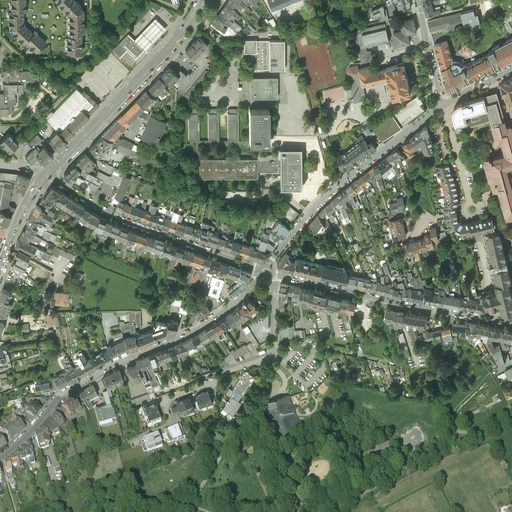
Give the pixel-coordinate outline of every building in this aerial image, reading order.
[(60,0),(58,3),(59,4),(62,7),(63,7),(65,9),(64,9),(67,13),(68,12),(70,14),(75,12),(81,6),(75,0),(75,1),(74,0),(60,0)] [(267,0),(271,9),(293,0),(267,0)] [(409,0),(407,0),(400,3),(397,4),(398,8),(400,7),(400,11),(410,9),(409,5),(409,4),(410,4),(410,3),(409,0)] [(511,0),(499,0),(505,16),(505,17),(507,16),(507,17),(508,17),(510,17),(510,16),(510,15),(511,13),(511,0)] [(435,1),(423,3),(424,10),(433,8),(434,7),(434,6),(433,7),(432,4),(433,4),(436,4),(435,1)] [(25,5),(25,2),(12,2),(12,4),(11,4),(11,8),(12,8),(12,13),(9,13),(9,17),(9,19),(23,19),(23,12),(25,12),(25,8),(26,8),(26,5),(25,5)] [(231,7),(226,3),(223,7),(235,16),(236,14),(232,11),(234,9),(231,7)] [(485,4),(477,5),(479,15),(487,13),(485,4)] [(84,9),(81,6),(75,12),(70,14),(69,15),(77,15),(77,18),(84,18),(84,9)] [(381,17),(385,16),(385,13),(387,13),(386,9),(384,9),(383,6),(370,11),(371,16),(373,15),(374,18),(381,17)] [(235,16),(223,7),(220,10),(228,17),(229,15),(233,18),(235,16)] [(433,8),(424,10),(426,16),(434,14),(434,12),(433,8)] [(473,9),(428,21),(430,31),(444,27),(444,28),(447,27),(448,30),(470,24),(471,28),(481,26),(478,13),(475,14),(473,9)] [(228,17),(220,10),(216,16),(224,22),(228,17)] [(77,18),(77,15),(69,15),(69,20),(70,20),(70,22),(69,22),(69,27),(70,27),(70,28),(79,27),(79,28),(84,28),(84,21),(83,21),(83,19),(84,19),(84,18),(77,18)] [(216,16),(211,22),(222,30),(223,31),(226,28),(221,25),(224,22),(216,16)] [(155,17),(133,40),(144,50),(143,50),(144,51),(147,48),(166,28),(160,22),(155,17)] [(402,30),(393,32),(396,46),(410,42),(409,40),(411,40),(414,34),(414,32),(416,32),(413,18),(400,21),(402,30)] [(23,19),(9,19),(9,21),(9,25),(11,25),(14,32),(13,34),(16,37),(16,36),(17,38),(27,28),(25,25),(23,22),(23,19)] [(231,19),(227,24),(229,26),(233,29),(235,28),(233,27),(236,23),(231,19)] [(209,24),(220,33),(222,30),(211,22),(209,24)] [(244,28),(246,30),(248,28),(253,32),(255,29),(248,23),(244,28)] [(385,23),(354,31),(360,53),(367,51),(365,46),(389,40),(385,23)] [(223,31),(222,30),(220,33),(225,37),(241,35),(233,29),(229,26),(228,28),(227,27),(226,28),(223,31)] [(79,28),(79,27),(70,28),(69,28),(69,33),(70,33),(70,35),(67,35),(67,38),(67,43),(81,43),(81,42),(81,33),(84,33),(84,28),(79,28)] [(27,28),(17,38),(19,39),(18,39),(22,42),(23,43),(25,42),(30,46),(40,37),(37,34),(35,31),(33,33),(27,28)] [(133,40),(127,34),(112,50),(120,57),(127,50),(136,58),(143,50),(144,50),(133,40)] [(208,43),(199,35),(185,49),(193,57),(208,43)] [(40,37),(30,46),(30,47),(33,50),(33,49),(36,52),(39,49),(43,46),(43,45),(46,42),(41,37),(40,38),(40,37)] [(511,37),(506,40),(507,42),(500,45),(499,44),(492,47),(493,49),(487,51),(488,53),(480,58),(480,57),(471,62),(472,63),(467,66),(466,63),(463,64),(462,63),(461,62),(460,61),(459,60),(457,60),(455,59),(454,59),(452,60),(447,41),(434,44),(441,69),(443,74),(444,78),(447,84),(446,84),(445,85),(449,91),(450,91),(451,90),(452,89),(453,89),(454,88),(456,88),(457,88),(457,89),(460,87),(468,83),(468,84),(472,82),(471,79),(475,77),(477,78),(477,75),(478,75),(481,76),(481,74),(482,75),(485,73),(485,72),(487,73),(487,71),(489,70),(491,71),(491,68),(493,68),(495,69),(495,67),(496,66),(497,68),(511,60),(511,37)] [(249,65),(249,69),(284,68),(284,40),(257,40),(257,39),(244,39),(244,52),(252,52),(252,65),(249,65)] [(81,43),(67,43),(67,44),(67,49),(68,52),(72,52),(77,52),(81,52),(81,45),(81,43)] [(465,45),(461,54),(469,58),(473,49),(465,45)] [(367,51),(360,53),(362,63),(372,60),(370,51),(367,51)] [(398,64),(385,67),(386,68),(370,72),(369,65),(359,67),(358,64),(350,66),(347,69),(355,101),(360,100),(354,76),(360,75),(362,84),(363,84),(388,78),(393,97),(400,95),(400,96),(404,95),(404,94),(411,93),(403,61),(398,63),(398,64)] [(176,73),(169,66),(161,75),(171,84),(174,80),(177,82),(177,83),(180,85),(190,75),(188,72),(186,75),(180,69),(176,73)] [(17,68),(13,69),(13,68),(7,68),(3,72),(3,76),(1,76),(1,81),(5,81),(4,83),(5,85),(5,88),(3,88),(3,93),(0,92),(0,109),(0,110),(0,115),(8,115),(8,113),(12,113),(11,105),(15,105),(15,97),(15,92),(23,92),(23,87),(26,87),(26,86),(34,86),(34,84),(39,84),(39,76),(35,76),(35,73),(27,73),(27,70),(22,70),(22,67),(17,67),(17,68)] [(205,70),(184,95),(189,99),(210,74),(205,70)] [(362,84),(360,75),(354,76),(360,100),(366,98),(363,84),(362,84)] [(237,89),(237,100),(257,100),(257,97),(277,97),(277,76),(250,77),(250,80),(242,80),(242,89),(237,89)] [(511,76),(500,83),(505,99),(508,98),(511,110),(511,109),(511,76)] [(165,84),(158,77),(154,82),(160,88),(162,86),(165,84)] [(197,93),(199,96),(210,84),(207,81),(197,93)] [(160,88),(154,82),(148,87),(155,94),(158,91),(159,92),(161,95),(159,97),(163,100),(164,99),(162,98),(166,94),(160,88)] [(76,88),(46,119),(57,131),(67,141),(74,133),(74,132),(89,116),(88,115),(99,104),(83,90),(81,92),(76,88)] [(147,88),(140,96),(141,98),(138,101),(136,99),(136,100),(144,107),(143,108),(144,109),(151,102),(150,101),(154,98),(149,93),(151,92),(147,88)] [(398,107),(373,125),(385,141),(394,134),(393,132),(406,123),(408,122),(408,123),(425,110),(422,102),(418,94),(398,108),(398,107)] [(452,112),(453,117),(455,125),(457,131),(462,129),(490,120),(491,125),(499,122),(498,121),(503,120),(502,115),(501,115),(496,100),(486,103),(484,96),(460,102),(456,105),(453,108),(452,112)] [(136,100),(120,115),(130,120),(137,114),(140,111),(143,108),(144,107),(136,100)] [(239,107),(240,142),(268,142),(268,136),(274,136),(274,131),(267,131),(267,107),(239,107)] [(225,139),(218,139),(218,108),(208,108),(208,112),(206,112),(206,141),(234,141),(234,127),(225,127),(225,139)] [(197,112),(186,113),(186,139),(198,139),(197,112)] [(130,120),(120,115),(117,119),(127,124),(130,120)] [(151,115),(141,137),(156,144),(159,137),(166,121),(151,115)] [(117,119),(107,129),(112,134),(113,132),(116,135),(127,124),(117,119)] [(511,129),(510,125),(506,126),(504,119),(503,120),(498,121),(499,122),(491,125),(497,143),(501,141),(504,152),(506,151),(507,154),(493,157),(491,148),(485,150),(487,157),(483,159),(490,180),(491,180),(494,190),(501,188),(501,191),(496,192),(499,204),(502,203),(504,210),(507,209),(510,219),(511,218),(511,184),(511,181),(511,180),(511,179),(511,174),(509,174),(507,167),(511,165),(511,129)] [(428,130),(427,126),(425,126),(422,128),(418,132),(417,132),(415,134),(410,138),(416,147),(417,147),(420,144),(422,144),(425,152),(434,149),(432,142),(431,139),(428,130)] [(112,134),(107,129),(101,135),(104,136),(112,140),(115,136),(116,135),(113,132),(112,134)] [(67,141),(57,131),(49,139),(58,149),(67,141)] [(8,132),(0,140),(0,143),(3,146),(4,146),(10,152),(18,143),(13,138),(14,138),(8,132)] [(342,142),(331,144),(334,156),(337,155),(344,153),(347,151),(348,152),(352,149),(356,146),(355,145),(358,143),(358,142),(360,140),(358,137),(354,132),(342,142)] [(37,134),(27,144),(32,149),(40,142),(42,139),(37,134)] [(367,136),(364,138),(361,134),(358,137),(360,140),(369,152),(370,153),(376,148),(367,136)] [(101,135),(89,147),(99,156),(110,144),(109,143),(112,140),(104,136),(101,135)] [(122,138),(121,139),(117,137),(117,138),(115,141),(118,142),(125,146),(128,147),(129,148),(131,149),(134,144),(122,138)] [(416,147),(410,138),(403,143),(405,146),(404,147),(410,155),(413,153),(415,152),(413,150),(413,149),(416,147)] [(358,143),(355,145),(356,146),(352,149),(356,155),(359,159),(360,160),(369,152),(360,140),(358,142),(358,143)] [(32,149),(25,156),(31,163),(38,156),(45,162),(52,155),(40,142),(32,149)] [(434,149),(425,152),(422,144),(420,144),(417,147),(422,164),(437,159),(434,149)] [(128,147),(125,146),(122,152),(133,157),(136,151),(129,148),(128,147)] [(448,149),(442,146),(439,151),(444,155),(448,149)] [(192,157),(192,177),(258,177),(258,171),(274,171),(274,186),(301,186),(301,147),(274,147),(274,152),(255,152),(255,157),(192,157)] [(403,155),(397,148),(392,152),(398,159),(400,165),(403,163),(400,157),(403,155)] [(352,149),(348,152),(347,151),(344,153),(337,155),(341,168),(350,166),(359,159),(356,155),(352,149)] [(398,159),(392,152),(387,156),(392,163),(394,166),(396,165),(395,161),(398,159)] [(90,159),(84,153),(79,158),(86,164),(91,166),(95,163),(90,159)] [(410,155),(405,158),(408,166),(411,165),(409,158),(414,154),(413,153),(410,155)] [(387,156),(379,162),(382,172),(385,169),(392,163),(387,156)] [(86,164),(79,158),(74,163),(81,169),(83,166),(88,169),(91,166),(86,164)] [(379,162),(377,164),(377,165),(374,166),(378,179),(378,180),(379,183),(380,185),(383,184),(380,176),(379,175),(382,174),(382,172),(379,162)] [(449,162),(436,165),(439,176),(440,175),(451,173),(449,162)] [(74,163),(64,173),(64,176),(71,180),(76,175),(75,174),(81,169),(74,163)] [(374,166),(369,170),(374,177),(376,176),(377,179),(378,179),(374,166)] [(115,167),(111,176),(116,179),(120,170),(115,167)] [(95,176),(81,169),(75,174),(76,175),(84,179),(85,179),(99,186),(102,179),(95,176)] [(385,169),(382,172),(382,174),(384,178),(390,173),(388,171),(385,169)] [(116,179),(114,184),(119,186),(125,172),(120,170),(116,179)] [(369,170),(363,175),(368,182),(369,183),(372,181),(371,180),(374,177),(369,170)] [(17,173),(0,171),(0,178),(5,179),(12,180),(14,181),(17,173)] [(108,176),(98,171),(95,176),(102,179),(106,181),(108,176)] [(119,186),(115,196),(114,197),(121,200),(122,197),(124,193),(132,175),(125,172),(119,186)] [(451,173),(440,175),(441,181),(454,178),(452,172),(451,173)] [(30,178),(17,173),(14,181),(19,183),(26,186),(30,178)] [(363,175),(357,179),(363,188),(366,185),(365,184),(368,182),(363,175)] [(116,179),(109,176),(108,176),(106,181),(113,185),(114,184),(116,179)] [(140,179),(134,176),(132,182),(138,184),(140,179)] [(454,178),(441,181),(443,186),(455,183),(454,178)] [(363,188),(357,179),(352,183),(357,191),(357,192),(363,188)] [(1,200),(0,203),(0,205),(7,205),(8,201),(11,184),(4,182),(3,186),(1,200)] [(26,186),(19,183),(16,191),(23,194),(26,186)] [(352,183),(347,187),(352,195),(354,199),(356,197),(355,194),(354,193),(357,191),(352,183)] [(455,183),(443,186),(444,191),(456,188),(455,183)] [(61,192),(51,186),(43,198),(46,200),(53,204),(55,201),(54,201),(61,192)] [(352,195),(347,187),(342,191),(347,198),(350,196),(350,198),(351,200),(354,199),(352,195)] [(456,188),(444,191),(445,196),(457,194),(456,188)] [(257,196),(257,190),(221,190),(221,200),(248,199),(248,201),(256,201),(256,199),(250,199),(250,196),(257,196)] [(342,191),(337,195),(342,202),(344,206),(347,204),(346,201),(344,200),(347,198),(342,191)] [(67,196),(61,192),(54,201),(55,201),(61,205),(67,196)] [(457,194),(445,196),(443,197),(445,202),(456,199),(458,199),(457,194)] [(337,195),(332,199),(336,207),(340,204),(342,202),(337,195)] [(61,205),(61,206),(77,216),(84,207),(67,196),(61,205)] [(128,205),(125,203),(121,211),(123,212),(128,214),(132,201),(134,197),(131,196),(128,202),(128,205)] [(403,196),(397,197),(397,200),(400,210),(405,208),(403,196)] [(121,200),(114,197),(110,204),(121,211),(125,203),(125,202),(123,200),(123,201),(121,200)] [(46,200),(43,198),(39,203),(46,207),(47,205),(49,204),(45,201),(46,200)] [(456,199),(445,202),(444,202),(445,207),(455,205),(457,205),(456,199)] [(332,200),(325,206),(327,211),(328,214),(331,211),(335,207),(332,200)] [(397,200),(390,202),(392,211),(400,210),(397,200)] [(136,207),(133,206),(134,205),(135,202),(132,201),(128,214),(134,216),(137,208),(136,207)] [(344,206),(342,202),(340,204),(341,206),(340,207),(341,209),(340,209),(342,212),(340,213),(341,216),(343,215),(344,217),(348,216),(345,209),(344,206)] [(43,209),(36,204),(33,211),(45,217),(47,214),(44,212),(42,213),(43,209)] [(138,208),(137,208),(134,216),(141,219),(144,210),(144,209),(145,205),(142,204),(141,207),(141,209),(138,208)] [(150,212),(147,221),(153,223),(157,214),(153,213),(155,211),(157,205),(153,204),(150,212)] [(289,205),(283,213),(292,221),(299,213),(289,205)] [(325,206),(318,213),(324,225),(325,226),(329,224),(325,213),(327,211),(325,206)] [(90,211),(84,207),(77,217),(85,222),(90,212),(90,211)] [(12,215),(1,210),(0,212),(0,220),(1,221),(0,221),(0,225),(7,225),(12,215)] [(54,213),(49,210),(47,214),(45,217),(50,220),(54,213)] [(145,210),(144,210),(141,219),(147,221),(150,212),(145,210)] [(45,217),(33,211),(30,216),(38,221),(39,218),(40,218),(50,223),(52,221),(50,220),(45,217)] [(170,219),(167,228),(173,230),(176,221),(179,213),(173,211),(170,219)] [(97,215),(90,212),(85,222),(85,223),(93,226),(97,216),(97,215)] [(275,218),(269,213),(266,223),(271,227),(273,224),(272,223),(274,221),(273,220),(275,218)] [(324,225),(318,213),(308,225),(318,233),(324,225)] [(163,216),(157,214),(153,223),(160,225),(163,216)] [(38,221),(30,216),(27,222),(28,223),(43,230),(44,228),(45,227),(43,225),(41,225),(38,224),(37,224),(38,221)] [(101,230),(105,220),(97,216),(93,226),(101,230)] [(170,219),(163,216),(160,225),(167,228),(170,219)] [(196,219),(189,216),(186,224),(182,233),(190,236),(193,227),(196,219)] [(479,219),(469,222),(472,232),(494,227),(494,223),(495,223),(495,222),(495,220),(494,219),(493,220),(492,216),(482,218),(479,218),(479,219)] [(396,218),(389,220),(390,226),(403,223),(401,217),(396,218)] [(108,221),(105,220),(101,230),(104,231),(106,231),(108,232),(112,223),(108,221)] [(289,229),(278,220),(274,225),(278,228),(273,233),(272,232),(268,229),(266,233),(269,235),(272,236),(279,241),(289,229)] [(458,221),(448,223),(449,229),(455,227),(458,229),(462,222),(460,222),(460,220),(458,221)] [(186,224),(176,221),(173,230),(182,233),(186,224)] [(463,223),(462,222),(458,229),(460,230),(462,236),(467,235),(464,223),(463,223)] [(469,222),(464,223),(467,235),(472,234),(472,232),(469,222)] [(43,230),(28,223),(24,230),(33,235),(35,231),(42,234),(44,231),(43,230)] [(120,226),(112,223),(108,232),(116,236),(120,226)] [(403,223),(390,226),(392,232),(404,229),(403,223)] [(128,230),(120,226),(116,236),(119,237),(118,238),(125,240),(128,230)] [(200,229),(193,227),(190,236),(197,238),(200,229)] [(437,234),(435,227),(430,228),(431,233),(432,240),(438,239),(437,234)] [(494,227),(472,232),(472,234),(474,243),(480,241),(480,242),(481,243),(482,243),(483,243),(487,264),(487,265),(486,266),(486,267),(487,268),(488,269),(489,269),(493,286),(492,287),(491,288),(491,289),(482,291),(482,292),(482,293),(493,291),(497,290),(496,290),(491,269),(490,263),(483,234),(495,231),(494,227)] [(206,232),(200,229),(197,238),(206,241),(210,230),(207,229),(206,232)] [(222,238),(217,236),(214,244),(221,247),(224,238),(225,236),(225,230),(223,229),(222,235),(222,238)] [(404,229),(392,232),(393,237),(400,236),(405,235),(404,229)] [(24,230),(23,230),(19,237),(27,241),(30,237),(32,238),(32,239),(40,243),(42,239),(33,235),(24,230)] [(137,233),(128,230),(125,240),(128,242),(128,241),(133,243),(137,233)] [(212,231),(210,230),(206,241),(213,244),(216,235),(211,234),(212,231)] [(504,248),(503,248),(502,242),(503,242),(500,233),(499,230),(495,231),(483,234),(490,263),(491,269),(496,290),(497,290),(493,291),(482,293),(484,300),(486,307),(489,307),(497,305),(500,304),(502,313),(504,312),(504,314),(507,313),(509,314),(511,312),(511,311),(511,294),(511,292),(510,283),(509,283),(509,281),(511,280),(510,277),(511,277),(509,268),(508,268),(508,265),(507,259),(506,259),(505,257),(506,257),(504,248)] [(265,232),(263,231),(260,239),(267,241),(269,235),(266,233),(265,232)] [(146,236),(137,233),(133,243),(140,245),(140,246),(138,247),(137,252),(140,253),(142,248),(146,236)] [(431,233),(424,235),(425,238),(427,246),(431,246),(432,246),(434,246),(432,240),(431,233)] [(155,239),(146,236),(142,248),(146,250),(147,247),(151,249),(155,239)] [(37,247),(18,238),(14,246),(18,248),(30,254),(32,255),(37,247)] [(227,239),(224,238),(221,247),(230,250),(233,241),(227,239)] [(425,238),(417,240),(416,241),(419,250),(421,250),(422,251),(424,250),(424,249),(427,248),(427,246),(425,238)] [(163,242),(155,239),(151,249),(156,251),(156,250),(158,251),(158,253),(159,253),(163,242)] [(267,241),(260,239),(257,249),(254,258),(261,261),(263,260),(273,248),(273,246),(267,241)] [(415,240),(408,242),(407,242),(406,242),(405,243),(402,244),(403,246),(405,255),(419,252),(419,250),(416,241),(415,240)] [(235,242),(233,241),(230,250),(237,252),(240,244),(235,242)] [(163,242),(159,253),(163,255),(163,253),(165,254),(166,253),(168,254),(171,245),(163,242)] [(249,246),(242,244),(238,253),(241,254),(243,255),(246,256),(249,246)] [(253,246),(250,245),(249,246),(246,256),(254,258),(257,249),(252,247),(253,246)] [(61,250),(53,246),(50,253),(50,254),(51,255),(58,258),(59,255),(61,250)] [(184,250),(174,246),(171,255),(168,264),(172,266),(175,259),(174,258),(175,258),(181,259),(184,250)] [(291,246),(286,252),(291,257),(297,251),(291,246)] [(50,253),(37,247),(32,255),(41,260),(42,257),(48,261),(51,255),(50,254),(50,253)] [(30,254),(18,248),(16,252),(13,260),(11,264),(16,267),(22,270),(24,266),(23,265),(27,259),(30,254)] [(75,255),(61,250),(59,255),(73,260),(75,255)] [(193,253),(184,250),(181,259),(182,260),(181,262),(186,264),(187,262),(190,263),(190,262),(193,253)] [(323,250),(313,253),(317,258),(319,256),(320,257),(322,255),(322,256),(325,256),(323,250)] [(286,252),(276,264),(277,267),(278,267),(288,270),(290,261),(293,258),(291,257),(286,252)] [(203,257),(196,254),(193,263),(192,265),(195,266),(195,264),(200,266),(203,257)] [(203,257),(200,266),(204,267),(203,271),(206,272),(207,268),(209,264),(210,259),(203,257)] [(51,271),(27,259),(23,265),(24,266),(22,270),(28,274),(27,275),(35,281),(36,281),(46,282),(51,271)] [(310,262),(297,259),(296,262),(294,271),(307,274),(310,262)] [(390,272),(385,259),(380,261),(381,264),(383,265),(386,273),(390,272)] [(296,262),(290,261),(288,270),(294,271),(296,262)] [(229,265),(220,262),(216,271),(223,273),(225,274),(229,265)] [(323,265),(310,262),(307,274),(320,277),(323,265)] [(192,274),(191,277),(195,279),(200,266),(195,264),(195,266),(192,274)] [(320,277),(346,283),(348,274),(346,270),(344,265),(343,265),(344,267),(342,268),(324,264),(323,265),(320,277)] [(240,269),(229,265),(225,274),(237,278),(240,269)] [(22,270),(16,267),(15,271),(24,277),(34,283),(36,281),(35,281),(27,275),(28,274),(22,270)] [(250,273),(240,269),(237,278),(241,280),(247,282),(250,273)] [(346,270),(348,274),(346,283),(350,284),(352,285),(352,284),(356,285),(358,276),(352,275),(349,269),(346,270)] [(421,280),(420,276),(415,278),(414,276),(412,277),(411,272),(406,273),(408,279),(409,279),(410,281),(413,280),(414,284),(423,285),(421,280)] [(207,294),(219,298),(225,280),(213,276),(207,294)] [(360,277),(358,276),(356,285),(364,287),(365,278),(360,277)] [(373,280),(365,278),(364,287),(372,289),(373,280)] [(388,279),(385,279),(385,283),(383,292),(392,294),(393,287),(394,285),(387,283),(388,281),(388,279)] [(232,295),(247,282),(241,280),(228,290),(232,295)] [(414,284),(413,280),(410,281),(412,288),(412,289),(413,298),(423,300),(424,290),(424,288),(423,285),(414,284)] [(405,289),(403,281),(397,282),(397,284),(399,287),(400,290),(401,290),(401,296),(406,297),(405,289)] [(407,282),(404,283),(405,288),(405,289),(406,297),(413,298),(412,289),(411,289),(411,288),(407,288),(408,285),(407,282)] [(288,284),(281,283),(279,292),(283,292),(282,296),(280,295),(280,297),(280,298),(281,298),(281,301),(284,302),(286,292),(288,284)] [(453,283),(444,284),(445,289),(446,294),(454,295),(453,283)] [(294,286),(288,284),(286,292),(289,292),(292,293),(294,286)] [(301,287),(294,286),(292,293),(291,298),(291,300),(298,301),(301,287)] [(313,290),(301,287),(298,301),(301,301),(301,304),(309,306),(310,304),(313,290)] [(398,288),(393,287),(392,294),(401,296),(401,290),(400,290),(399,287),(398,288)] [(433,290),(424,288),(424,290),(423,300),(431,301),(432,292),(433,290)] [(11,291),(2,289),(0,294),(0,298),(11,301),(13,301),(14,298),(8,297),(9,296),(10,296),(11,291)] [(467,289),(464,290),(465,297),(461,296),(461,297),(459,306),(467,307),(469,298),(469,297),(467,289)] [(328,294),(313,290),(310,304),(325,308),(325,306),(328,294)] [(67,292),(59,291),(59,292),(55,292),(55,297),(57,297),(56,301),(63,302),(63,304),(69,305),(69,297),(67,297),(67,292)] [(440,293),(432,292),(431,301),(438,302),(440,293)] [(342,298),(328,294),(325,306),(325,308),(335,311),(336,308),(340,307),(342,298)] [(454,295),(446,294),(444,303),(453,305),(454,295)] [(475,299),(469,298),(467,307),(476,308),(478,299),(477,295),(475,296),(475,299)] [(11,301),(0,298),(0,313),(6,315),(10,306),(11,306),(13,301),(11,301)] [(181,300),(172,298),(170,304),(180,306),(181,300)] [(349,299),(342,298),(340,307),(344,308),(344,310),(344,317),(347,316),(346,309),(349,299)] [(253,299),(247,304),(244,300),(238,306),(248,315),(250,313),(251,314),(254,311),(253,310),(256,307),(252,304),(256,300),(254,300),(254,299),(253,299)] [(355,301),(351,300),(349,299),(346,309),(347,316),(348,316),(351,316),(350,311),(349,310),(353,311),(355,301)] [(484,300),(478,299),(476,308),(484,310),(486,308),(486,307),(484,300)] [(209,312),(204,304),(199,308),(200,311),(204,316),(209,312)] [(248,315),(238,306),(232,312),(237,320),(240,317),(243,320),(248,315)] [(396,310),(386,308),(384,318),(394,320),(396,310)] [(403,311),(396,310),(394,320),(395,324),(396,324),(401,324),(402,323),(405,322),(406,312),(403,312),(403,311)] [(237,320),(232,312),(226,316),(231,324),(235,322),(235,321),(237,323),(239,322),(237,320)] [(419,314),(406,312),(405,322),(406,322),(407,324),(410,325),(410,323),(417,324),(419,314)] [(49,314),(27,317),(28,332),(50,329),(49,314)] [(427,316),(419,314),(417,324),(426,325),(427,316)] [(231,324),(226,316),(219,320),(224,328),(228,325),(229,327),(232,325),(231,324)] [(170,320),(170,322),(167,321),(166,323),(164,336),(175,332),(177,321),(170,320)] [(224,328),(219,320),(212,325),(217,333),(221,330),(222,332),(225,330),(224,328)] [(152,330),(143,333),(135,336),(135,337),(138,347),(164,336),(166,323),(156,321),(154,330),(152,331),(152,330)] [(475,323),(469,322),(469,324),(466,324),(465,333),(471,334),(470,339),(472,343),(475,342),(473,338),(475,323)] [(133,323),(130,323),(130,329),(130,337),(123,339),(128,350),(138,347),(135,337),(135,336),(134,323),(133,323)] [(466,324),(452,323),(452,328),(453,333),(457,333),(457,332),(465,333),(466,324)] [(482,325),(475,323),(473,338),(475,338),(476,339),(477,335),(476,333),(481,334),(482,325)] [(217,333),(212,325),(205,329),(210,337),(214,334),(217,339),(220,337),(217,333)] [(418,341),(412,325),(409,326),(410,329),(410,331),(414,343),(418,341)] [(489,326),(482,325),(481,334),(482,334),(484,335),(483,336),(483,339),(487,339),(489,326)] [(259,345),(247,326),(243,329),(255,347),(259,345)] [(499,327),(489,326),(487,339),(490,347),(494,345),(491,339),(491,338),(494,338),(494,336),(497,337),(499,327)] [(449,327),(441,328),(442,334),(444,339),(452,338),(449,327)] [(506,329),(499,327),(497,337),(501,337),(501,340),(503,347),(506,347),(506,345),(504,339),(506,329)] [(210,337),(205,329),(198,334),(202,341),(210,337)] [(428,329),(423,330),(423,333),(425,338),(434,336),(433,330),(429,331),(428,329)] [(123,339),(123,338),(122,332),(112,334),(114,342),(115,342),(120,354),(128,350),(123,339)] [(410,356),(403,332),(398,333),(405,358),(410,356)] [(198,334),(191,338),(195,345),(197,348),(198,347),(197,346),(198,346),(197,344),(202,341),(198,334)] [(191,338),(183,342),(187,350),(195,345),(191,338)] [(120,354),(115,342),(106,346),(108,349),(112,357),(120,354)] [(183,342),(174,346),(178,355),(181,354),(181,352),(187,350),(183,342)] [(250,342),(245,345),(249,350),(253,347),(250,342)] [(494,345),(490,347),(499,366),(501,365),(504,362),(502,355),(499,343),(494,345)] [(243,345),(237,349),(242,355),(247,351),(243,345)] [(174,346),(168,348),(171,357),(173,356),(173,357),(178,356),(178,355),(174,346)] [(168,348),(161,351),(167,366),(170,365),(168,360),(167,358),(171,357),(168,348)] [(106,349),(103,351),(102,350),(99,352),(104,361),(112,357),(108,349),(106,349)] [(236,349),(234,351),(233,349),(229,352),(230,353),(233,358),(234,358),(240,354),(236,349)] [(161,351),(154,353),(158,363),(159,363),(159,361),(161,360),(161,362),(163,368),(167,366),(161,351)] [(99,352),(95,353),(96,354),(92,357),(96,366),(104,361),(99,352)] [(4,355),(0,356),(0,362),(5,361),(5,359),(10,359),(8,353),(3,354),(4,355)] [(96,366),(92,357),(86,361),(86,360),(85,358),(82,353),(79,355),(87,370),(96,366)] [(162,382),(155,364),(154,363),(156,362),(157,363),(158,363),(154,353),(148,356),(158,383),(162,382)] [(230,353),(223,357),(226,362),(233,358),(230,353)] [(87,370),(79,355),(76,356),(78,361),(80,361),(81,363),(76,366),(81,374),(87,370)] [(158,383),(148,356),(142,358),(145,366),(146,369),(149,368),(154,380),(151,381),(152,385),(158,383)] [(145,366),(142,358),(136,360),(137,363),(142,376),(143,376),(145,375),(142,369),(141,368),(145,366)] [(332,369),(341,369),(341,359),(333,359),(332,369)] [(137,363),(126,367),(129,375),(131,381),(139,378),(139,377),(142,376),(137,363)] [(76,365),(70,369),(74,377),(81,374),(76,366),(76,365)] [(70,369),(65,371),(64,370),(63,371),(63,372),(68,381),(74,377),(70,369)] [(118,369),(110,373),(115,383),(123,379),(121,375),(118,369)] [(244,370),(231,389),(229,388),(226,392),(228,394),(231,396),(237,400),(248,384),(249,385),(255,376),(249,372),(248,373),(244,370)] [(63,372),(54,377),(58,386),(68,381),(63,372)] [(110,373),(103,376),(108,387),(115,383),(110,373)] [(147,380),(143,381),(145,385),(147,390),(150,388),(149,386),(152,385),(151,381),(150,379),(147,380)] [(325,381),(317,387),(321,392),(329,387),(325,381)] [(49,382),(35,384),(35,385),(34,386),(34,388),(35,389),(36,390),(36,391),(50,389),(50,388),(49,382)] [(93,384),(85,388),(89,397),(97,393),(93,384)] [(85,388),(77,392),(79,396),(79,397),(80,397),(82,401),(89,397),(85,388)] [(208,391),(205,392),(204,392),(201,393),(206,404),(212,402),(211,401),(209,394),(208,391)] [(148,393),(131,399),(133,405),(150,399),(148,393)] [(201,393),(197,394),(198,395),(195,396),(197,400),(199,406),(201,406),(206,404),(201,393)] [(237,400),(231,396),(228,400),(227,399),(227,400),(222,408),(229,412),(232,415),(241,402),(237,400)] [(189,397),(183,400),(187,411),(193,409),(194,409),(191,403),(189,397)] [(279,399),(272,401),(271,403),(267,404),(266,404),(266,405),(264,405),(278,442),(301,433),(299,428),(300,424),(297,423),(293,412),(295,409),(292,407),(288,397),(286,397),(285,397),(284,398),(280,399),(279,399)] [(187,411),(183,400),(182,400),(179,401),(180,401),(177,402),(178,406),(180,411),(181,413),(182,413),(183,414),(186,412),(187,411)] [(197,400),(194,401),(194,402),(197,410),(202,408),(201,406),(199,406),(197,400)] [(74,401),(71,403),(69,401),(62,408),(66,412),(70,416),(79,407),(74,401)] [(40,410),(30,403),(26,408),(29,410),(36,415),(40,410)] [(156,407),(155,407),(154,404),(141,409),(148,427),(161,422),(160,419),(159,416),(159,417),(156,410),(157,409),(156,407)] [(100,406),(94,407),(99,424),(105,422),(100,406)] [(178,406),(171,408),(173,414),(180,411),(178,406)] [(62,408),(58,412),(62,417),(66,412),(62,408)] [(36,415),(29,410),(26,414),(25,413),(22,416),(31,422),(36,415)] [(232,415),(229,412),(225,418),(231,422),(235,416),(232,415)] [(63,422),(55,414),(49,420),(58,429),(64,423),(63,422)] [(25,428),(17,420),(10,426),(17,435),(25,428)] [(58,429),(49,420),(45,424),(53,432),(54,433),(55,431),(59,431),(58,429)] [(53,432),(45,424),(41,428),(49,436),(53,432)] [(10,426),(9,426),(6,429),(5,428),(3,430),(4,433),(8,437),(7,438),(10,441),(17,435),(10,426)] [(179,426),(172,429),(177,442),(185,439),(183,436),(181,429),(179,426)] [(49,436),(41,428),(34,436),(39,450),(49,447),(49,443),(48,439),(50,437),(49,436)] [(172,430),(170,431),(170,430),(164,432),(165,435),(167,441),(169,445),(177,442),(172,429),(171,429),(172,430)] [(157,435),(150,437),(155,450),(162,447),(160,442),(158,437),(157,435)] [(150,437),(143,440),(144,444),(145,444),(146,445),(145,446),(146,449),(143,450),(144,453),(147,452),(148,453),(155,450),(150,437)] [(30,443),(25,445),(26,449),(22,450),(24,460),(27,459),(27,457),(28,457),(30,456),(30,458),(30,461),(34,460),(30,443)] [(22,450),(19,451),(20,452),(16,454),(16,455),(20,469),(23,468),(22,464),(21,462),(23,461),(25,461),(24,460),(22,450)] [(16,455),(13,456),(13,458),(8,460),(9,462),(10,468),(17,466),(18,470),(20,469),(16,455)] [(48,458),(42,460),(45,468),(50,466),(48,458)]
